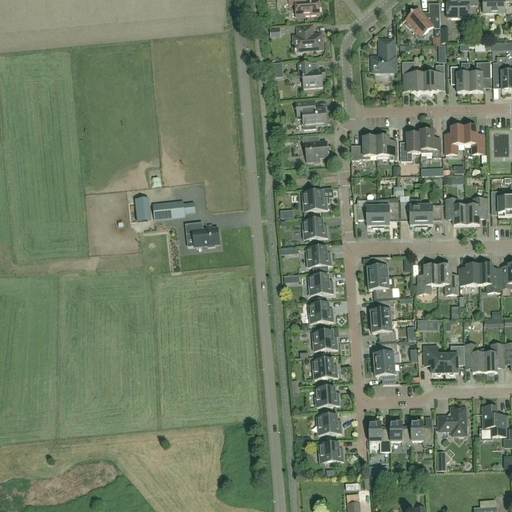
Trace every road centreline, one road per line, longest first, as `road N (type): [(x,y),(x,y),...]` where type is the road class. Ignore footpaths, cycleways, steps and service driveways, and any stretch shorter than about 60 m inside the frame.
road 1 (tertiary): [(279,511),(236,0)]
road 2 (residential): [(511,108),(351,113)]
road 3 (residential): [(351,250),(511,248)]
road 4 (residential): [(511,392),(358,403)]
road 5 (residential): [(358,403),(351,250)]
road 6 (residential): [(351,250),(342,135),(351,113)]
road 7 (residential): [(351,113),(348,44),(395,0)]
